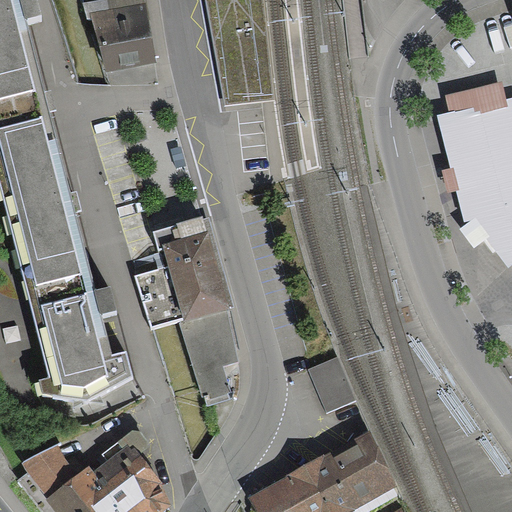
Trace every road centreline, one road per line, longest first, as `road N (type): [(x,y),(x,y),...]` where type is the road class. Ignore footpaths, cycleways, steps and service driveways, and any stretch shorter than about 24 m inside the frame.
road 1 (residential): [(181,0),(271,385),(257,430),(202,499)]
road 2 (residential): [(459,0),(417,31),(401,56),(390,113),(443,305),(511,413)]
road 3 (residential): [(202,499),(187,487),(157,403),(73,107)]
